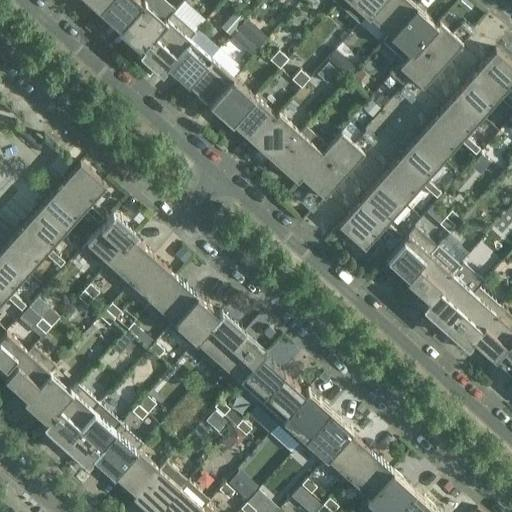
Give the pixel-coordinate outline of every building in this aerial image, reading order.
[(103,0),(98,6),(119,25),(118,26),(119,27),(142,0),(103,0)] [(142,0),(119,27),(120,29),(122,27),(140,43),(138,45),(141,47),(173,10),(172,9),(171,11),(170,10),(168,11),(155,0),(142,0)] [(194,27),(205,14),(189,0),(181,0),(173,9),(194,27)] [(367,11),(377,0),(337,0),(337,1),(359,20),(367,11)] [(389,31),(414,2),(412,0),(377,0),(367,11),(389,31)] [(436,21),(415,2),(389,31),(410,50),(399,63),(440,19),(439,18),(436,21)] [(173,10),(141,47),(142,46),(163,64),(195,30),(173,10)] [(236,27),(226,19),(220,25),(230,34),(236,27)] [(440,19),(399,63),(412,75),(403,84),(414,93),(471,30),(460,20),(452,30),(440,19)] [(195,30),(163,64),(164,65),(167,62),(188,81),(211,55),(190,36),(195,30)] [(511,80),(511,61),(495,47),(475,69),(501,92),(511,80)] [(270,58),(279,66),(288,57),(279,48),(270,58)] [(211,55),(188,81),(209,100),(233,74),(211,55)] [(292,77),(301,86),(310,76),(300,68),(292,77)] [(501,92),(475,69),(456,91),(482,114),(501,92)] [(233,74),(209,100),(231,120),(254,94),(233,74)] [(301,86),(291,77),(289,79),(299,88),(301,86)] [(482,114),(456,91),(436,112),(462,136),(482,114)] [(511,98),(511,97),(506,92),(501,97),(508,103),(511,98)] [(254,94),(231,120),(253,140),(279,111),(278,110),(275,113),(254,94)] [(279,111),(253,140),(275,159),(306,124),(305,123),(300,129),(279,111)] [(462,136),(436,112),(417,134),(443,157),(462,136)] [(306,124),(275,159),(296,178),(341,128),(340,128),(327,143),(306,124)] [(315,203),(372,140),(362,130),(353,140),(341,128),(296,178),(297,179),(301,174),(313,184),(305,194),(315,203)] [(443,157),(417,134),(397,156),(423,179),(443,157)] [(473,141),(467,135),(462,140),(469,146),(473,141)] [(480,147),(473,141),(469,146),(475,152),(480,147)] [(423,179),(397,156),(378,178),(404,201),(423,179)] [(106,183),(80,159),(60,182),(86,205),(106,183)] [(404,201),(378,178),(358,199),(384,223),(404,201)] [(434,185),(428,179),(423,184),(430,190),(434,185)] [(86,205),(60,182),(41,204),(66,227),(86,205)] [(441,191),(434,185),(430,190),(436,196),(441,191)] [(384,223),(358,199),(338,222),(364,245),(384,223)] [(66,227),(41,204),(21,225),(47,248),(66,227)] [(220,220),(229,211),(221,204),(212,213),(220,220)] [(103,216),(91,205),(86,210),(99,221),(103,216)] [(451,208),(445,215),(454,223),(460,217),(451,208)] [(81,246),(103,266),(134,231),(112,211),(81,246)] [(448,230),(454,223),(445,215),(439,222),(448,230)] [(406,277),(430,251),(438,242),(415,222),(384,257),(406,277)] [(395,228),(389,222),(384,227),(391,233),(395,228)] [(47,248),(21,225),(2,247),(27,270),(47,248)] [(402,234),(395,228),(391,233),(397,239),(402,234)] [(135,232),(134,231),(103,266),(125,285),(154,253),(133,234),(135,232)] [(426,300),(451,271),(459,262),(438,242),(430,251),(406,277),(428,296),(425,299),(426,300)] [(27,270),(2,247),(0,248),(0,284),(8,292),(27,270)] [(64,259),(52,248),(47,253),(60,264),(64,259)] [(175,273),(154,253),(125,285),(126,286),(131,280),(152,299),(175,273)] [(451,271),(426,300),(448,319),(479,285),(478,284),(473,290),(451,271)] [(197,292),(175,273),(152,299),(173,318),(168,323),(168,324),(197,292)] [(89,281),(83,288),(93,296),(99,290),(89,281)] [(479,285),(448,319),(469,339),(501,304),(479,285)] [(87,303),(93,296),(83,288),(77,294),(87,303)] [(25,303),(13,292),(8,297),(21,308),(25,303)] [(218,311),(197,292),(168,324),(190,344),(221,309),(220,308),(218,311)] [(111,301),(105,307),(115,316),(121,309),(111,301)] [(511,314),(501,304),(469,339),(470,339),(473,336),(494,355),(511,335),(511,314)] [(49,306),(41,316),(50,324),(59,315),(49,306)] [(109,323),(115,316),(105,307),(99,314),(109,323)] [(221,309),(190,344),(212,363),(243,328),(221,309)] [(44,331),(50,324),(41,316),(35,322),(44,331)] [(142,329),(133,320),(127,327),(136,335),(142,329)] [(455,354),(468,341),(446,320),(433,333),(455,354)] [(265,348),(243,328),(212,363),(213,364),(218,358),(239,377),(265,348)] [(0,335),(0,370),(5,375),(34,343),(33,342),(28,348),(6,329),(0,335)] [(511,335),(494,355),(511,371),(511,335)] [(164,348),(154,340),(148,346),(158,355),(164,348)] [(34,343),(5,375),(26,394),(23,397),(24,397),(55,362),(34,343)] [(266,349),(265,348),(239,377),(260,395),(254,402),(255,402),(284,370),(263,351),(266,349)] [(55,362),(24,397),(26,399),(27,398),(45,414),(44,415),(46,417),(77,382),(75,380),(74,382),(56,366),(57,364),(55,362)] [(305,389),(284,370),(255,402),(277,422),(308,387),(307,386),(305,389)] [(77,382),(46,417),(68,436),(94,408),(73,389),(78,383),(77,382)] [(308,387),(277,422),(299,441),(330,406),(308,387)] [(146,392),(137,402),(147,411),(156,401),(146,392)] [(229,407),(220,398),(214,405),(223,413),(229,407)] [(141,417),(147,411),(137,402),(132,409),(141,417)] [(321,461),(352,426),(330,406),(299,441),(321,461)] [(94,408),(68,436),(90,456),(121,421),(120,420),(114,426),(94,408)] [(251,426),(241,418),(235,424),(245,433),(251,426)] [(121,421),(90,456),(93,453),(114,472),(143,441),(121,421)] [(352,426),(321,461),(342,480),(371,448),(350,429),(352,426)] [(143,441),(114,472),(135,491),(132,494),(133,495),(159,466),(138,447),(143,441)] [(393,468),(371,448),(342,480),(343,481),(348,475),(368,493),(361,502),(361,503),(393,468)] [(247,495),(259,482),(241,464),(228,478),(247,495)] [(159,466),(133,495),(152,511),(156,511),(181,485),(159,466)] [(392,511),(414,487),(393,468),(361,503),(371,511),(392,511)] [(316,485),(307,476),(301,483),(310,491),(316,485)] [(234,489),(225,480),(219,487),(228,496),(234,489)] [(181,485),(156,511),(196,511),(207,500),(206,499),(201,504),(181,485)] [(431,511),(436,507),(414,487),(392,511),(431,511)] [(328,496),(323,502),(332,511),(338,504),(328,496)] [(207,500),(196,511),(216,511),(206,503),(208,501),(207,500)] [(252,511),(256,509),(246,500),(240,506),(246,511),(252,511)] [(319,511),(330,511),(332,511),(323,502),(316,509),(319,511)]
